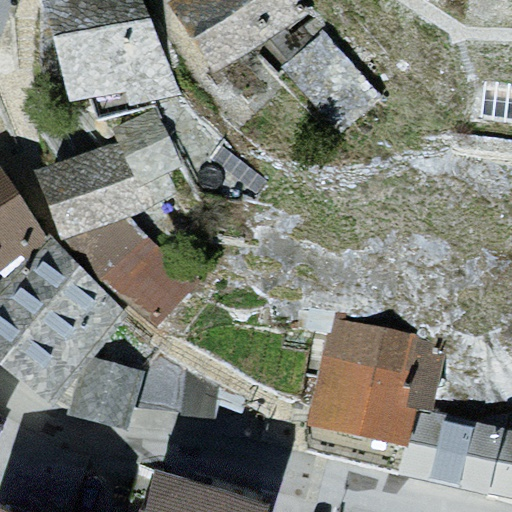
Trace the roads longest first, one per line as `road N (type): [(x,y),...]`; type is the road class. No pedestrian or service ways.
road 1 (residential): [(27,165),(95,263),(150,317),(253,396),(299,418),(289,476)]
road 2 (residential): [(0,405),(31,423),(289,476)]
road 3 (residential): [(31,0),(17,90),(27,165)]
road 4 (residential): [(289,476),(451,511)]
road 5 (track): [(187,0),(225,73),(273,126)]
